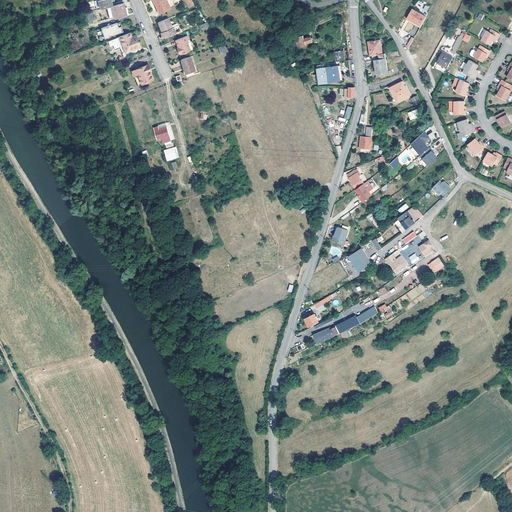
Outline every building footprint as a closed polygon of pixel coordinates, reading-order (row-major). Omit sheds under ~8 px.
[(98,0),(101,8),(111,6),(113,6),(111,0),(98,0)] [(166,0),(153,0),(159,12),(170,7),(166,0)] [(113,6),(111,6),(114,18),(127,14),(125,7),(124,3),(113,6)] [(420,28),(425,18),(414,12),(409,21),(420,28)] [(162,32),(164,38),(176,34),(174,28),(172,28),(168,18),(162,21),(158,23),(162,32)] [(120,22),(101,28),(105,38),(111,36),(110,36),(123,31),(120,22)] [(500,34),(491,29),(490,32),(487,31),(481,40),(490,45),(493,41),(494,39),(496,40),(497,40),(500,34)] [(130,33),(119,37),(125,53),(140,47),(137,39),(135,40),(133,36),(131,37),(130,33)] [(188,39),(187,35),(175,40),(181,54),(190,50),(186,40),(188,39)] [(303,35),(295,38),(299,49),(307,46),(306,45),(312,42),(310,36),(304,39),(303,35)] [(125,53),(119,37),(116,38),(124,57),(141,50),(140,47),(125,53)] [(408,48),(414,38),(412,37),(406,46),(408,48)] [(369,47),(371,55),(383,53),(381,40),(370,41),(371,46),(369,47)] [(223,45),(217,47),(219,54),(227,51),(223,45)] [(489,55),(491,51),(481,46),(477,52),(474,57),(483,62),(486,58),(487,54),(489,55)] [(344,50),(333,51),(334,62),(345,61),(344,50)] [(447,68),(453,57),(443,52),(437,62),(447,68)] [(388,72),(385,53),(383,53),(371,55),(371,60),(375,60),(377,74),(388,72)] [(196,70),(191,56),(181,59),(186,74),(196,70)] [(479,65),(470,60),(463,73),(475,79),(478,73),(477,73),(475,72),(476,69),(479,65)] [(132,72),(134,76),(138,74),(142,84),(153,79),(150,71),(147,65),(132,72)] [(327,80),(338,79),(336,66),(317,68),(320,84),(328,83),(327,80)] [(138,74),(134,76),(138,86),(142,84),(138,74)] [(470,83),(456,78),(453,86),(458,88),(456,92),(467,96),(468,92),(467,92),(468,88),(470,83)] [(498,94),(507,99),(511,90),(511,85),(502,80),(499,86),(502,88),(501,90),(498,94)] [(409,95),(403,82),(390,88),(397,102),(409,95)] [(349,95),(349,96),(356,97),(356,93),(356,87),(349,87),(349,88),(345,88),(345,95),(349,95)] [(421,103),(417,96),(412,98),(415,105),(421,103)] [(465,106),(465,101),(450,101),(450,111),(455,111),(455,114),(466,114),(466,110),(465,110),(465,106)] [(349,120),(353,107),(348,106),(344,118),(349,120)] [(420,108),(409,113),(412,120),(423,116),(420,108)] [(505,111),(495,116),(497,120),(498,119),(500,123),(502,127),(511,123),(505,111)] [(469,124),(467,119),(458,122),(461,133),(458,134),(459,139),(466,136),(466,135),(475,132),(473,125),(472,125),(470,126),(469,124)] [(167,126),(159,129),(162,139),(171,136),(167,126)] [(370,146),(372,128),(367,127),(367,133),(366,135),(361,135),(360,145),(370,146)] [(418,136),(411,143),(421,154),(429,147),(424,142),(429,138),(423,131),(418,136)] [(474,159),(482,153),(479,149),(478,147),(480,145),(481,145),(476,139),(468,145),(470,148),(467,150),(474,159)] [(163,150),(167,161),(179,157),(176,146),(163,150)] [(421,154),(420,155),(429,165),(437,157),(429,147),(421,154)] [(493,154),(488,152),(483,161),(493,166),(495,163),(498,165),(503,156),(497,153),(496,153),(495,156),(493,154)] [(350,178),(358,173),(358,172),(357,173),(355,169),(347,174),(350,178)] [(350,178),(356,189),(364,183),(359,176),(360,176),(358,173),(350,178)] [(361,198),(363,201),(373,194),(370,191),(374,188),(368,180),(356,189),(360,194),(362,197),(361,198)] [(440,180),(433,187),(440,194),(442,192),(444,195),(451,188),(446,182),(444,184),(440,180)] [(406,202),(398,209),(401,212),(408,206),(406,202)] [(408,210),(399,217),(407,229),(415,222),(413,218),(412,219),(409,215),(410,214),(408,210)] [(402,233),(405,230),(398,220),(394,222),(402,233)] [(340,229),(336,228),(335,233),(334,236),(332,237),(331,240),(332,242),(343,245),(347,231),(346,231),(340,229)] [(403,240),(406,244),(417,236),(414,232),(403,240)] [(430,238),(425,242),(428,247),(423,251),(426,255),(436,248),(430,238)] [(379,242),(376,239),(373,241),(379,250),(383,248),(379,242)] [(362,248),(348,256),(358,272),(372,264),(362,248)] [(416,253),(409,257),(413,264),(419,260),(416,253)] [(393,254),(386,259),(390,264),(391,264),(396,271),(399,270),(397,267),(406,261),(402,256),(397,259),(393,254)] [(437,270),(444,266),(438,257),(432,262),(437,270)] [(406,261),(397,267),(399,270),(408,264),(406,261)] [(437,270),(432,262),(428,264),(434,272),(437,270)] [(421,283),(406,294),(411,301),(426,290),(421,283)] [(322,300),(324,303),(332,298),(330,294),(322,300)] [(377,304),(380,311),(387,306),(383,301),(377,304)] [(394,313),(391,309),(387,311),(388,312),(385,314),(387,317),(394,313)] [(320,323),(315,314),(306,318),(310,326),(314,324),(315,326),(320,323)] [(336,326),(337,327),(340,334),(361,324),(357,316),(336,326)] [(320,323),(315,326),(316,328),(333,320),(332,318),(320,323)] [(331,329),(334,336),(340,334),(337,327),(331,329)] [(323,334),(318,336),(321,342),(334,336),(331,329),(331,328),(322,332),(323,334)] [(322,332),(315,335),(318,344),(321,342),(318,336),(323,334),(322,332)]
